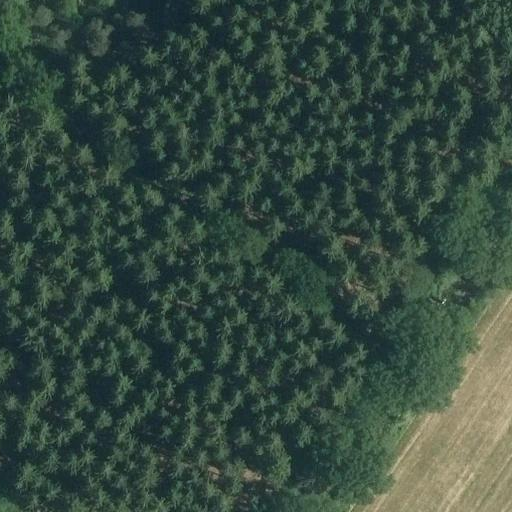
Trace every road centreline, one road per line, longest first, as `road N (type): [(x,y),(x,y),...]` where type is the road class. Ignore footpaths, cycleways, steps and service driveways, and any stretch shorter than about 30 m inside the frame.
road 1 (track): [(0,64),(415,360)]
road 2 (track): [(511,218),(315,511)]
